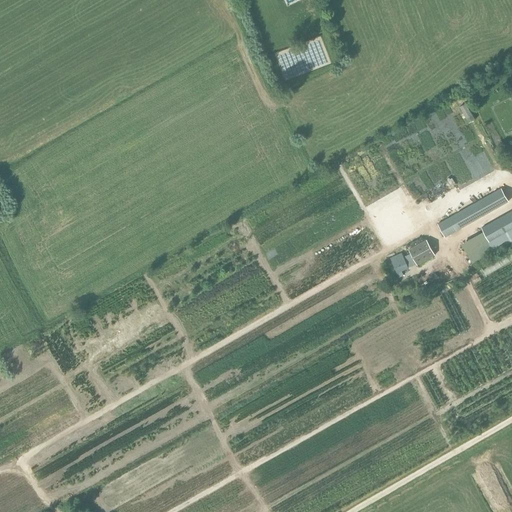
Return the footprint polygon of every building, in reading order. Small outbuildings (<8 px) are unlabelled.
[(501,188),(438,224),(445,238),(508,202),(501,188)] [(511,210),(481,228),(493,250),(511,239),(511,210)] [(435,255),(427,239),(408,249),(417,265),(435,255)] [(408,268),(402,254),(391,258),(399,277),(403,275),(401,271),(408,268)] [(486,494),(493,503),(504,495),(496,486),(486,494)]
